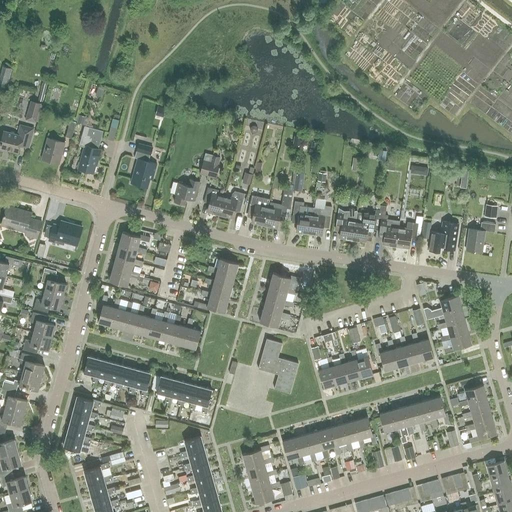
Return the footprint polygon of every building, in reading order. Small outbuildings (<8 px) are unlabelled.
[(0,86),(7,88),(9,78),(0,76),(0,75),(0,86)] [(25,120),(35,123),(40,105),(30,102),(25,120)] [(158,105),(156,113),(164,115),(166,107),(158,105)] [(114,139),(120,119),(113,117),(107,137),(114,139)] [(66,137),(72,138),(75,124),(69,122),(66,137)] [(29,147),(34,129),(20,125),(17,135),(4,132),(0,144),(0,148),(18,153),(20,145),(29,147)] [(103,131),(84,126),(79,145),(84,147),(78,170),(93,173),(97,161),(98,161),(101,149),(98,149),(103,131)] [(59,164),(65,143),(47,138),(42,159),(59,164)] [(138,144),(136,151),(135,158),(137,159),(131,184),(149,189),(152,176),(154,177),(157,164),(149,162),(152,147),(138,144)] [(219,150),(214,149),(213,155),(212,155),(206,175),(215,178),(218,164),(220,157),(218,156),(219,150)] [(206,175),(212,155),(205,153),(199,174),(206,175)] [(361,158),(353,157),(351,169),(360,170),(361,158)] [(412,164),(411,172),(427,175),(429,167),(412,164)] [(253,174),(245,172),(242,182),(250,185),(253,174)] [(304,173),(296,172),(293,190),(302,191),(304,173)] [(326,174),(318,172),(317,181),(325,182),(326,174)] [(200,182),(190,179),(188,186),(176,183),(174,183),(173,184),(172,186),(171,187),(171,189),(172,192),(173,193),(176,195),(174,202),(185,205),(186,199),(195,201),(200,182)] [(219,215),(224,197),(218,195),(219,190),(207,187),(203,202),(209,204),(207,211),(219,215)] [(289,207),(291,190),(282,189),(280,204),(270,202),(269,206),(265,225),(276,227),(277,220),(283,221),(286,207),(289,207)] [(224,197),(219,215),(232,218),(234,210),(239,211),(242,199),(244,193),(235,191),(232,193),(230,198),(224,197)] [(337,196),(336,203),(343,204),(344,197),(337,196)] [(250,222),(265,225),(269,206),(262,204),(263,201),(250,199),(247,213),(252,214),(250,222)] [(308,233),(311,214),(305,214),(302,201),(294,200),(291,222),(297,223),(295,231),(308,233)] [(497,206),(486,204),(484,216),(496,218),(497,206)] [(311,214),(308,233),(321,234),(323,226),(328,227),(330,215),(331,206),(324,205),(324,208),(312,207),(311,215),(311,214)] [(36,238),(41,222),(29,218),(31,213),(6,206),(1,225),(25,232),(24,235),(36,238)] [(352,239),(356,212),(356,210),(343,210),(338,208),(338,207),(337,207),(335,228),(341,229),(340,237),(352,239)] [(382,217),(383,218),(385,209),(379,208),(379,210),(376,229),(380,230),(380,231),(385,231),(383,243),(396,245),(399,228),(391,227),(392,220),(381,218),(382,217)] [(372,233),(373,229),(376,229),(379,210),(375,210),(375,214),(356,212),(352,239),(365,241),(366,232),(372,233)] [(56,240),(77,245),(82,227),(60,221),(59,226),(53,224),(48,241),(55,243),(56,240)] [(399,228),(396,245),(409,247),(410,235),(416,236),(418,223),(407,222),(406,229),(399,228)] [(431,223),(424,222),(421,238),(429,239),(431,223)] [(454,251),(457,228),(458,224),(442,222),(440,233),(430,232),(429,241),(430,244),(429,251),(439,252),(439,249),(454,251)] [(494,232),(495,224),(480,222),(479,231),(468,229),(466,251),(482,253),(484,231),(494,232)] [(137,249),(137,247),(139,240),(148,242),(150,237),(139,235),(139,236),(122,231),(119,244),(137,249)] [(169,252),(171,244),(160,241),(158,249),(169,252)] [(146,249),(137,247),(137,249),(119,244),(116,256),(133,261),(134,259),(136,252),(145,254),(146,249)] [(0,274),(6,276),(9,264),(20,267),(22,261),(6,256),(4,263),(0,261),(0,274)] [(143,262),(134,259),(133,261),(116,256),(112,268),(130,273),(131,271),(133,264),(142,266),(143,262)] [(216,270),(234,275),(238,263),(219,258),(217,268),(208,266),(207,270),(215,273),(216,270)] [(44,268),(40,282),(46,283),(44,291),(63,297),(66,284),(54,281),(56,275),(57,276),(58,275),(55,275),(56,272),(44,268)] [(140,274),(131,271),(130,273),(112,268),(109,280),(127,285),(129,276),(138,278),(140,274)] [(231,287),(234,275),(216,270),(215,273),(213,280),(205,278),(204,283),(212,285),(213,282),(231,287)] [(287,290),(288,288),(290,280),(299,283),(300,278),(290,275),(289,277),(273,272),(269,285),(287,290)] [(2,288),(6,276),(0,274),(0,294),(12,297),(14,291),(2,288)] [(228,299),(231,287),(213,282),(212,285),(210,292),(201,290),(200,295),(209,297),(209,294),(228,299)] [(297,290),(288,288),(287,290),(269,285),(266,297),(284,302),(285,300),(287,293),(296,295),(297,290)] [(59,309),(63,297),(44,291),(42,300),(36,299),(33,309),(47,313),(49,306),(59,309)] [(11,304),(12,297),(0,294),(0,313),(0,314),(3,302),(11,304)] [(224,312),(228,299),(209,294),(209,297),(207,304),(198,302),(195,301),(193,306),(207,309),(207,307),(224,312)] [(115,307),(113,306),(105,304),(108,296),(103,295),(100,304),(102,305),(98,322),(110,325),(115,307)] [(433,313),(434,317),(444,315),(443,313),(461,308),(457,295),(440,300),(442,310),(433,313)] [(293,302),(285,300),(284,302),(266,297),(263,309),(281,314),(281,312),(283,305),(292,307),(293,302)] [(127,310),(125,310),(118,308),(120,299),(115,298),(113,306),(115,307),(110,325),(123,329),(127,310)] [(140,314),(137,313),(130,311),(132,303),(127,301),(125,310),(127,310),(123,329),(135,332),(140,314)] [(152,317),(149,316),(142,314),(144,306),(140,305),(137,313),(140,314),(135,332),(147,335),(152,317)] [(29,310),(22,308),(20,316),(27,317),(29,310)] [(164,320),(161,319),(154,318),(157,309),(152,308),(149,316),(152,317),(147,335),(159,338),(164,320)] [(446,322),(437,325),(438,329),(447,327),(447,325),(464,319),(461,308),(443,313),(444,315),(446,322)] [(290,315),(281,312),(281,314),(263,309),(259,322),(277,327),(280,317),(289,319),(290,315)] [(418,324),(419,329),(424,327),(419,309),(412,311),(416,325),(418,324)] [(176,323),(174,323),(166,321),(169,313),(164,311),(161,319),(164,320),(159,338),(171,342),(176,323)] [(33,332),(52,337),(55,325),(45,322),(46,316),(32,312),(30,322),(35,323),(33,332)] [(389,316),(393,331),(400,329),(396,314),(389,316)] [(188,327),(186,326),(179,324),(181,316),(176,315),(174,323),(176,323),(171,342),(183,345),(188,327)] [(383,317),(373,320),(374,326),(385,323),(383,317)] [(188,327),(183,345),(196,348),(201,330),(191,327),(193,319),(188,318),(186,326),(188,327)] [(450,336),(468,331),(464,319),(447,325),(447,327),(449,334),(440,337),(441,341),(451,339),(450,336)] [(356,327),(348,329),(352,343),(360,341),(356,327)] [(450,336),(451,339),(453,346),(443,349),(444,354),(454,351),(453,349),(471,344),(468,331),(450,336)] [(48,350),(52,337),(33,332),(31,341),(25,339),(22,349),(36,353),(38,347),(48,350)] [(416,343),(421,361),(433,357),(428,340),(419,342),(416,333),(411,334),(414,344),(416,343)] [(416,343),(414,344),(406,346),(404,336),(399,337),(402,347),(404,347),(409,364),(421,361),(416,343)] [(258,368),(278,374),(274,390),(290,395),(299,363),(278,357),(282,342),(266,338),(258,368)] [(404,347),(402,347),(394,349),(392,339),(387,341),(389,351),(392,350),(397,368),(409,364),(404,347)] [(392,350),(389,351),(382,353),(379,343),(375,344),(377,354),(379,354),(384,371),(397,368),(392,350)] [(311,348),(314,360),(320,358),(317,346),(311,348)] [(17,350),(10,349),(9,355),(15,357),(17,350)] [(355,361),(360,378),(372,374),(368,357),(358,360),(355,350),(350,351),(353,361),(355,361)] [(22,373),(41,378),(44,366),(34,363),(35,356),(21,353),(19,363),(24,364),(22,373)] [(355,361),(353,361),(346,363),(343,353),(338,355),(341,364),(343,364),(348,381),(360,378),(355,361)] [(96,384),(99,375),(97,375),(101,360),(89,356),(85,371),(94,374),(92,383),(96,384)] [(343,364),(341,364),(334,366),(331,357),(326,358),(329,368),(331,367),(336,384),(348,381),(343,364)] [(108,387),(111,378),(109,378),(113,363),(101,360),(97,375),(99,375),(106,377),(104,386),(108,387)] [(319,360),(314,362),(317,371),(319,371),(323,388),(336,384),(331,367),(329,368),(321,370),(319,360)] [(228,372),(234,374),(237,362),(232,361),(228,372)] [(120,390),(123,382),(121,381),(125,366),(113,363),(109,378),(111,378),(118,380),(116,389),(120,390)] [(137,370),(125,366),(121,381),(123,382),(131,384),(128,392),(133,394),(135,385),(133,385),(137,370)] [(133,385),(135,385),(142,387),(140,396),(145,397),(147,388),(146,387),(150,373),(137,370),(133,385)] [(37,390),(41,378),(22,373),(20,381),(14,380),(13,384),(3,381),(2,388),(16,391),(17,385),(37,390)] [(169,404),(172,395),(170,395),(174,380),(162,376),(158,391),(167,394),(165,402),(169,404)] [(181,407),(184,398),(182,398),(186,383),(174,380),(170,395),(172,395),(179,397),(177,406),(181,407)] [(194,410),(196,402),(194,401),(198,386),(186,383),(182,398),(184,398),(191,400),(189,409),(194,410)] [(468,402),(486,397),(482,385),(464,389),(467,399),(458,402),(459,407),(469,404),(468,402)] [(194,401),(196,402),(204,404),(201,412),(206,413),(208,405),(207,405),(211,390),(198,386),(194,401)] [(14,397),(16,391),(2,388),(0,393),(2,394),(1,398),(6,399),(4,408),(24,413),(27,401),(14,397)] [(89,413),(89,412),(91,404),(99,406),(101,402),(92,399),(91,400),(77,396),(74,409),(89,413)] [(433,418),(434,417),(442,415),(445,424),(449,423),(446,413),(445,413),(440,396),(428,400),(433,418)] [(463,419),(468,417),(467,415),(489,409),(486,397),(468,402),(469,404),(471,411),(462,414),(463,419)] [(437,426),(434,417),(433,418),(428,400),(416,403),(421,421),(423,421),(430,419),(432,428),(437,426)] [(425,430),(423,421),(421,421),(416,403),(403,407),(409,425),(410,424),(418,422),(420,431),(425,430)] [(413,433),(410,424),(409,425),(403,407),(391,410),(397,428),(399,428),(406,426),(408,434),(413,433)] [(20,425),(24,413),(4,408),(2,416),(0,415),(0,426),(6,428),(7,422),(20,425)] [(97,414),(89,412),(89,413),(74,409),(70,421),(85,425),(86,424),(88,416),(96,418),(97,414)] [(466,431),(475,428),(475,426),(492,421),(489,409),(467,415),(468,417),(472,416),(474,424),(465,426),(466,431)] [(397,428),(391,410),(379,414),(384,432),(394,429),(396,438),(401,436),(399,428),(397,428)] [(123,414),(111,411),(109,417),(121,420),(123,414)] [(360,439),(362,438),(369,436),(372,445),(377,443),(374,433),(372,434),(367,417),(355,421),(360,439)] [(209,426),(211,419),(204,418),(202,424),(209,426)] [(94,426),(86,424),(85,425),(70,421),(67,433),(82,437),(82,436),(84,428),(93,431),(94,426)] [(365,447),(362,438),(360,439),(355,421),(342,424),(348,442),(350,442),(357,439),(360,448),(365,447)] [(496,434),(492,421),(475,426),(475,428),(477,436),(468,438),(470,443),(479,440),(479,438),(496,434)] [(352,450),(350,442),(348,442),(342,424),(330,427),(335,446),(338,445),(345,443),(348,451),(352,450)] [(109,431),(121,434),(123,428),(111,425),(109,431)] [(340,453),(338,445),(335,446),(330,427),(318,431),(323,449),(326,448),(333,446),(336,455),(340,453)] [(450,446),(458,444),(454,430),(446,432),(450,446)] [(328,457),(326,448),(323,449),(318,431),(306,434),(311,452),(313,452),(321,450),(323,458),(328,457)] [(91,438),(82,436),(82,437),(67,433),(64,446),(79,450),(81,440),(90,443),(91,438)] [(316,460),(313,452),(311,452),(306,434),(294,438),(299,456),(301,455),(309,453),(311,462),(316,460)] [(188,453),(203,449),(199,436),(185,440),(188,451),(180,453),(181,457),(189,455),(188,453)] [(304,464),(301,455),(299,456),(294,438),(282,441),(287,459),(297,456),(299,465),(304,464)] [(0,456),(17,452),(14,439),(0,443),(0,456)] [(407,459),(415,456),(410,441),(402,443),(407,459)] [(263,462),(262,459),(260,452),(270,449),(268,445),(259,447),(259,450),(242,454),(246,467),(263,462)] [(395,461),(402,459),(398,445),(391,447),(395,461)] [(192,465),(206,461),(203,449),(188,453),(189,455),(191,463),(183,465),(184,470),(192,467),(192,465)] [(384,465),(380,450),(371,452),(375,468),(384,465)] [(114,463),(125,460),(123,451),(111,454),(114,463)] [(0,476),(12,473),(10,467),(21,464),(17,452),(0,456),(0,460),(2,466),(0,466),(0,476)] [(267,474),(266,472),(264,464),(273,461),(272,457),(262,459),(263,462),(246,467),(249,479),(267,474)] [(195,477),(210,473),(206,461),(192,465),(192,467),(194,475),(187,477),(188,482),(196,480),(195,477)] [(490,478),(508,474),(504,461),(486,466),(490,478)] [(102,478),(102,477),(100,470),(108,468),(107,463),(99,465),(99,466),(84,470),(87,483),(102,478)] [(270,486),(269,484),(267,476),(277,474),(275,469),(266,472),(267,474),(249,479),(252,491),(270,486)] [(461,485),(467,483),(464,472),(458,473),(461,485)] [(10,494),(28,488),(25,476),(14,479),(12,473),(0,476),(0,481),(1,487),(7,486),(10,494)] [(198,489),(213,485),(210,473),(195,477),(196,480),(198,487),(190,489),(191,494),(199,492),(198,489)] [(455,487),(461,485),(458,473),(452,475),(455,487)] [(304,474),(293,477),(296,490),(307,487),(304,474)] [(331,480),(330,474),(322,476),(323,482),(331,480)] [(494,491),(511,487),(508,474),(490,478),(494,491)] [(106,490),(103,482),(111,480),(110,475),(102,477),(102,478),(87,483),(91,495),(106,490)] [(450,488),(455,487),(452,475),(446,477),(450,488)] [(444,490),(450,488),(446,477),(441,478),(444,490)] [(436,492),(441,490),(438,479),(433,481),(436,492)] [(270,486),(252,491),(256,503),(273,499),(271,488),(280,486),(280,484),(278,481),(269,484),(270,486)] [(289,481),(280,484),(280,486),(283,496),(292,493),(289,481)] [(430,493),(436,492),(433,481),(427,482),(430,493)] [(425,495),(430,493),(427,482),(421,484),(425,495)] [(181,494),(177,483),(164,487),(167,498),(181,494)] [(455,487),(457,492),(468,488),(467,483),(461,485),(455,487)] [(419,496),(425,495),(421,484),(416,485),(419,496)] [(202,501),(217,497),(213,485),(198,489),(199,492),(201,499),(193,502),(195,506),(203,504),(202,501)] [(411,499),(416,498),(413,486),(407,488),(411,499)] [(109,503),(109,502),(107,494),(115,492),(114,487),(106,490),(91,495),(94,507),(109,503)] [(445,495),(457,492),(455,487),(450,488),(444,490),(445,495)] [(497,504),(511,500),(511,487),(494,491),(497,504)] [(8,511),(15,511),(23,510),(22,504),(32,501),(28,488),(10,494),(12,502),(6,504),(8,511)] [(126,492),(128,498),(142,493),(141,488),(126,492)] [(405,501),(411,499),(407,488),(402,489),(405,501)] [(399,503),(405,501),(402,489),(396,491),(399,503)] [(430,493),(432,499),(443,496),(441,490),(436,492),(430,493)] [(394,504),(399,503),(396,491),(390,492),(394,504)] [(388,506),(394,504),(390,492),(385,494),(388,506)] [(420,502),(432,499),(430,493),(425,495),(419,496),(420,502)] [(383,494),(377,496),(380,508),(386,506),(383,494)] [(375,509),(380,508),(377,496),(372,498),(375,509)] [(202,501),(203,504),(205,511),(202,511),(211,511),(220,510),(217,497),(202,501)] [(369,511),(375,509),(372,498),(366,499),(369,511)] [(405,501),(406,506),(417,503),(416,498),(411,499),(405,501)] [(111,511),(110,506),(118,504),(117,499),(109,502),(109,503),(94,507),(95,511),(111,511)] [(363,511),(365,511),(369,511),(366,499),(360,501),(363,511)] [(511,511),(511,500),(497,504),(499,511),(511,511)] [(356,511),(363,511),(360,501),(354,503),(356,511)] [(395,509),(406,506),(405,501),(399,503),(394,504),(395,509)] [(433,502),(421,505),(423,511),(435,509),(433,502)] [(477,511),(475,505),(475,504),(466,507),(465,502),(460,503),(461,508),(462,511),(477,511)]
